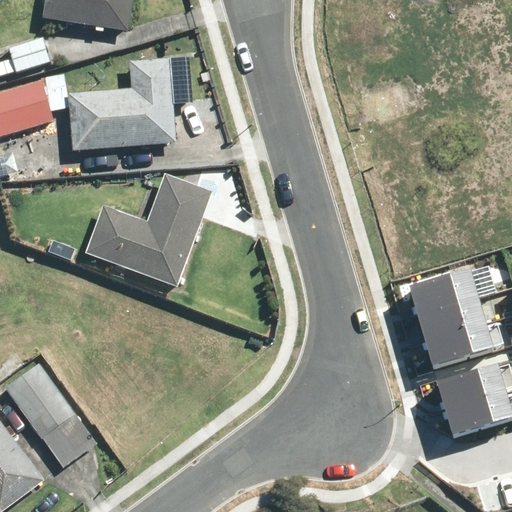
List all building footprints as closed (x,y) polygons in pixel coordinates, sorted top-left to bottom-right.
[(123,38),(128,6),(130,6),(131,0),(41,0),(38,24),(123,38)] [(384,31),(395,66),(365,75),(383,133),(411,125),(417,144),(460,131),(454,111),(511,93),(511,29),(425,56),(414,21),(384,31)] [(171,115),(169,104),(169,96),(168,96),(164,63),(126,68),(130,99),(67,103),(70,155),(172,148),(170,116),(171,115)] [(0,96),(0,138),(52,124),(40,85),(0,96)] [(407,177),(399,181),(419,259),(504,237),(491,184),(474,188),(469,166),(440,173),(433,147),(401,155),(407,177)] [(161,180),(143,229),(99,214),(82,262),(175,293),(188,255),(209,197),(161,180)] [(411,293),(433,370),(496,353),(475,276),(411,293)] [(213,356),(181,314),(153,335),(141,319),(62,377),(105,436),(213,356)] [(0,389),(24,371),(19,365),(34,355),(23,340),(3,355),(0,350),(0,389)] [(436,388),(451,440),(511,423),(511,419),(498,371),(436,388)] [(37,372),(4,398),(63,475),(97,450),(37,372)] [(0,511),(4,511),(40,485),(0,432),(0,511)]
